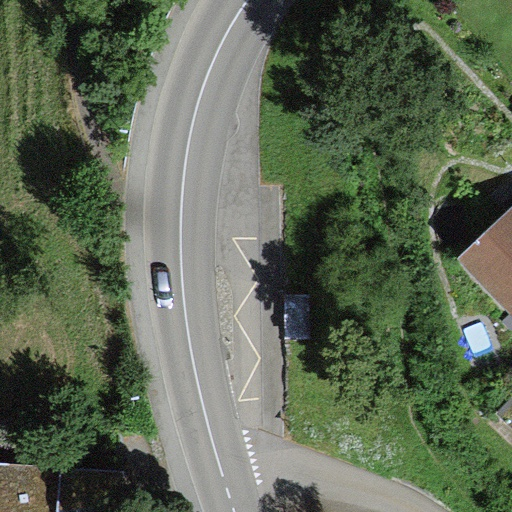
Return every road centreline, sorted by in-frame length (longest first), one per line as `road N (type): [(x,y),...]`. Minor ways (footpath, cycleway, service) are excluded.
road 1 (tertiary): [(220,470),(190,335),(185,160),(225,33),(248,0)]
road 2 (residential): [(422,511),(315,476),(220,470)]
